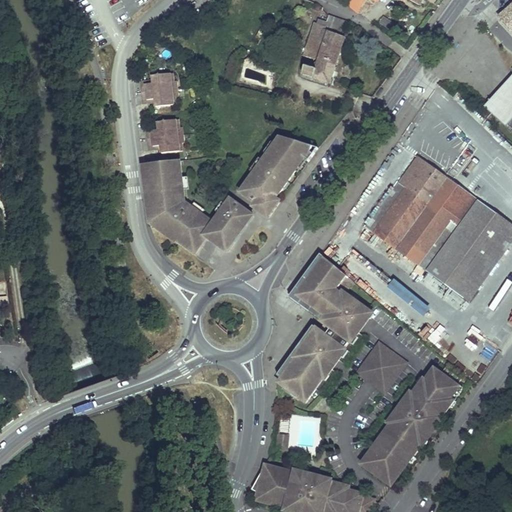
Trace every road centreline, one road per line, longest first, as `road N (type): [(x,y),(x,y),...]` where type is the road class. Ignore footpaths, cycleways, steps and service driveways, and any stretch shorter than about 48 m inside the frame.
road 1 (residential): [(174,0),(125,51),(120,73),(138,229),(158,268)]
road 2 (secondary): [(278,255),(415,64)]
road 3 (residential): [(400,511),(511,358)]
road 4 (secondary): [(0,451),(46,418),(161,375)]
road 5 (unknown): [(398,511),(344,451),(345,422),(366,388)]
road 6 (residential): [(254,395),(230,511)]
